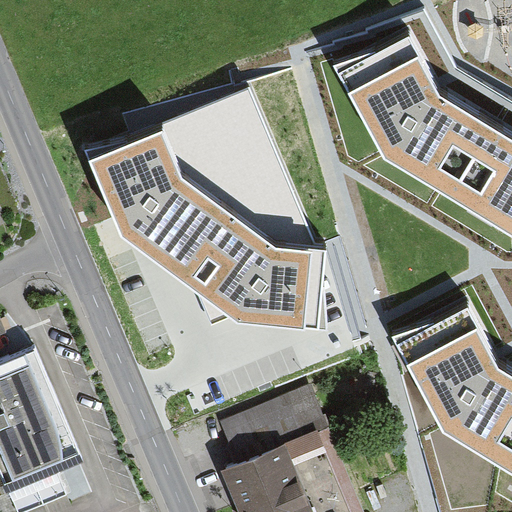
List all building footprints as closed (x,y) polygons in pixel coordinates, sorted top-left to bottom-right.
[(384,159),(511,236),(511,140),(441,97),(409,37),(339,74),(384,159)] [(121,237),(237,325),(304,331),(312,251),(275,248),(182,178),(163,131),(90,161),(121,237)] [(397,346),(442,433),(511,475),(511,377),(498,370),(468,310),(397,346)] [(26,348),(0,358),(0,487),(73,456),(26,348)] [(243,463),(222,472),(237,511),(364,511),(313,384),(225,419),(243,463)]
